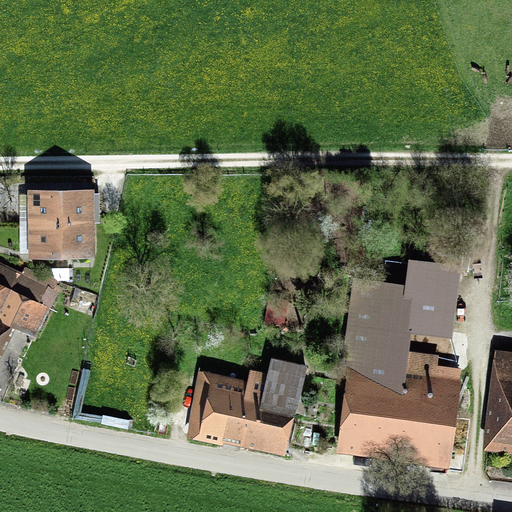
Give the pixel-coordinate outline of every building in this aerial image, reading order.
[(35,225),(89,225),(89,194),(35,194),(35,225)] [(89,225),(35,225),(35,250),(89,250),(89,225)] [(412,291),(357,284),(349,346),(355,346),(343,439),(405,447),(452,453),(462,369),(430,365),(431,354),(409,351),(412,329),(445,333),(453,270),(415,265),(412,291)] [(0,340),(9,323),(31,334),(51,294),(0,269),(0,340)] [(511,354),(496,352),(494,370),(507,371),(499,439),(511,440),(511,354)] [(217,441),(220,428),(256,436),(279,441),(289,400),(298,402),(306,367),(272,360),(268,378),(256,375),(254,386),(200,374),(187,435),(204,439),(217,441)]
